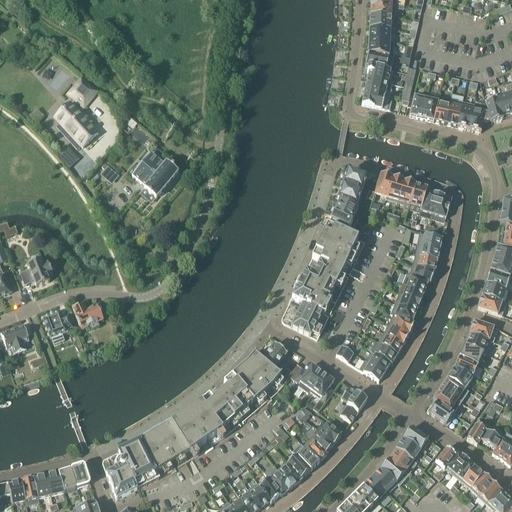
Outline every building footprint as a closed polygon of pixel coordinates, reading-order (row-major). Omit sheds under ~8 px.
[(395,6),(370,5),(369,18),(395,19),(395,6)] [(505,9),(495,12),(497,18),(507,15),(505,9)] [(395,19),(369,18),(369,31),(394,32),(392,32),(392,19),(395,20),(395,19)] [(394,32),(369,31),(368,44),(394,45),(394,32)] [(394,45),(368,44),(368,56),(393,59),(394,45)] [(393,59),(368,56),(365,68),(390,73),(393,59)] [(392,74),(365,68),(368,69),(366,75),(368,75),(367,82),(391,87),(392,87),(389,86),(392,74)] [(67,97),(83,110),(96,94),(80,81),(67,97)] [(391,87),(367,82),(364,94),(388,100),(389,100),(390,95),(391,93),(390,92),(391,87)] [(388,100),(389,100),(364,94),(363,99),(361,99),(359,105),(361,106),(361,108),(373,110),(381,112),(384,99),(388,100)] [(507,94),(495,97),(495,100),(501,120),(502,119),(511,116),(511,111),(508,96),(507,94)] [(409,119),(421,122),(426,99),(414,97),(409,119)] [(433,125),(438,102),(426,99),(421,122),(433,125)] [(495,100),(484,103),(487,116),(489,123),(490,125),(502,122),(502,119),(501,120),(495,100)] [(438,102),(433,125),(445,127),(450,102),(449,105),(438,102)] [(456,130),(462,105),(450,102),(445,127),(456,130)] [(473,112),(474,108),(462,105),(456,130),(468,132),(473,112)] [(69,106),(53,120),(82,150),(97,136),(89,127),(91,126),(84,118),(82,120),(69,106)] [(473,112),(468,132),(480,135),(483,125),(489,123),(487,116),(473,112)] [(143,191),(155,201),(177,175),(172,171),(173,171),(171,169),(170,170),(165,165),(164,167),(150,156),(131,178),(140,186),(142,184),(146,188),(143,191)] [(366,180),(347,173),(342,188),(361,195),(366,180)] [(392,180),(380,176),(374,196),(386,200),(392,180)] [(392,180),(385,202),(397,205),(403,183),(392,180)] [(403,183),(397,205),(409,209),(409,207),(415,187),(403,183)] [(427,191),(415,187),(409,207),(420,210),(427,191)] [(339,203),(357,211),(355,210),(361,195),(342,188),(337,202),(339,203)] [(438,198),(426,195),(418,219),(431,223),(432,218),(438,198)] [(451,202),(438,198),(432,218),(445,222),(451,202)] [(511,198),(503,202),(511,209),(511,198)] [(511,209),(503,202),(499,226),(506,227),(511,227),(511,209)] [(339,203),(332,217),(351,225),(357,211),(339,203)] [(351,226),(332,217),(327,229),(346,237),(351,226)] [(511,227),(506,227),(505,233),(504,233),(504,237),(502,250),(503,250),(511,252),(511,227)] [(327,229),(326,228),(311,261),(300,282),(298,281),(293,292),(295,293),(281,322),(281,324),(283,326),(317,342),(316,343),(318,344),(364,245),(346,237),(327,229)] [(441,241),(419,237),(416,248),(439,252),(441,241)] [(439,252),(416,248),(414,258),(437,263),(439,252)] [(511,253),(502,251),(503,250),(502,250),(497,249),(493,262),(511,266),(511,253)] [(437,263),(414,258),(412,268),(434,275),(437,263)] [(511,266),(493,262),(489,273),(511,281),(511,278),(511,266)] [(39,263),(26,269),(29,274),(25,275),(29,286),(33,284),(36,290),(48,284),(46,279),(51,277),(46,265),(41,268),(39,263)] [(433,276),(412,268),(408,278),(428,286),(429,287),(433,276)] [(489,273),(485,286),(505,292),(509,280),(511,281),(489,273)] [(0,299),(10,296),(3,277),(0,278),(0,299)] [(423,296),(428,286),(406,277),(402,287),(423,296)] [(485,286),(481,298),(501,305),(505,292),(485,286)] [(423,296),(402,287),(398,297),(419,306),(423,296)] [(419,306),(398,297),(393,307),(415,316),(419,306)] [(481,298),(477,311),(501,319),(505,306),(501,305),(481,298)] [(415,316),(393,307),(389,318),(413,326),(415,316)] [(83,308),(71,310),(75,318),(74,318),(81,332),(102,322),(100,316),(101,316),(99,313),(99,314),(96,308),(85,313),(83,308)] [(59,314),(42,321),(53,349),(65,345),(62,336),(67,335),(66,332),(72,330),(67,318),(61,320),(59,314)] [(413,326),(391,318),(388,328),(408,338),(413,326)] [(473,324),(468,337),(493,345),(497,332),(473,324)] [(11,349),(14,357),(25,353),(23,345),(28,343),(23,328),(0,336),(6,351),(11,349)] [(408,338),(388,328),(382,337),(402,349),(408,338)] [(396,359),(402,349),(382,337),(377,345),(396,359)] [(468,337),(464,348),(485,357),(490,345),(493,346),(493,345),(468,337)] [(396,359),(377,345),(371,355),(372,356),(389,367),(390,368),(396,359)] [(260,352),(256,357),(274,373),(287,357),(274,347),(266,356),(260,352)] [(485,358),(485,357),(464,348),(458,360),(477,368),(482,357),(485,358)] [(347,366),(353,357),(341,349),(335,359),(347,366)] [(102,467),(115,502),(115,503),(158,481),(192,462),(225,439),(276,396),(287,383),(274,373),(256,357),(254,356),(246,366),(200,406),(170,426),(157,434),(157,433),(151,437),(141,443),(119,455),(102,463),(102,465),(102,467)] [(389,367),(372,356),(366,364),(384,376),(389,367)] [(477,368),(458,360),(453,371),(472,381),(477,368)] [(384,376),(364,363),(358,373),(378,385),(384,376)] [(301,372),(296,368),(287,379),(293,383),(301,372)] [(311,368),(306,376),(296,389),(307,397),(322,376),(311,368)] [(472,381),(453,371),(447,381),(464,392),(472,381)] [(306,376),(301,372),(293,383),(297,387),(306,376)] [(333,384),(322,376),(309,395),(324,406),(333,395),(328,391),(333,384)] [(464,392),(447,381),(439,392),(460,406),(468,395),(464,392)] [(366,404),(348,391),(340,402),(347,407),(339,418),(350,426),(366,404)] [(460,406),(439,392),(432,403),(453,416),(460,406)] [(455,417),(435,405),(432,410),(430,409),(426,415),(447,429),(455,417)] [(479,443),(487,429),(478,423),(466,443),(476,449),(479,443)] [(340,437),(322,424),(316,433),(333,448),(340,437)] [(310,441),(324,456),(333,448),(316,433),(312,429),(305,437),(308,440),(309,442),(310,441)] [(495,452),(503,438),(487,429),(479,443),(495,452)] [(403,442),(421,455),(429,444),(410,430),(403,442)] [(501,463),(511,447),(511,443),(503,438),(495,452),(491,458),(501,463)] [(326,458),(324,456),(310,441),(309,442),(302,449),(318,466),(326,458)] [(403,442),(395,452),(416,467),(412,464),(419,454),(421,455),(403,442)] [(318,466),(302,449),(299,446),(291,454),(295,459),(310,474),(318,466)] [(511,467),(511,449),(501,463),(501,464),(509,471),(511,467)] [(454,458),(446,451),(434,465),(443,473),(444,472),(443,472),(454,458)] [(416,467),(395,452),(387,463),(407,478),(416,467)] [(465,462),(456,455),(454,458),(443,472),(444,472),(452,479),(465,462)] [(300,482),(310,474),(295,459),(287,466),(300,482)] [(473,469),(465,462),(452,479),(460,485),(473,469)] [(407,478),(387,463),(380,472),(399,489),(407,478)] [(300,482),(287,466),(286,465),(276,473),(291,491),(300,483),(300,482)] [(69,474),(75,492),(86,489),(88,487),(88,486),(84,471),(83,470),(82,469),(80,469),(72,472),(71,474),(69,474)] [(483,477),(473,469),(460,485),(469,492),(483,477)] [(399,489),(380,472),(371,481),(388,497),(397,487),(399,489)] [(69,473),(58,476),(63,496),(75,492),(69,474),(69,473)] [(287,493),(291,491),(277,475),(268,482),(281,498),(287,493)] [(58,476),(45,479),(50,499),(63,496),(58,476)] [(491,485),(483,477),(469,492),(477,500),(491,485)] [(45,479),(33,482),(38,502),(50,499),(45,479)] [(270,506),(281,498),(268,482),(266,479),(257,487),(271,504),(269,505),(270,506)] [(388,497),(371,481),(362,490),(378,506),(388,497)] [(33,482),(20,485),(25,505),(38,502),(33,482)] [(20,485),(7,487),(9,498),(11,508),(25,505),(20,485)] [(499,492),(491,485),(477,500),(485,507),(499,492)] [(260,511),(269,505),(257,486),(247,493),(248,495),(260,511)] [(7,487),(0,489),(0,499),(9,498),(7,487)] [(372,511),(378,506),(362,490),(353,499),(366,511),(372,511)] [(495,511),(507,500),(499,492),(485,507),(489,511),(495,511)] [(259,511),(260,511),(248,495),(239,501),(246,511),(259,511)] [(348,511),(366,511),(353,499),(344,508),(348,511)] [(510,511),(511,510),(511,504),(507,500),(495,511),(510,511)] [(232,511),(246,511),(239,501),(230,507),(232,511)]
